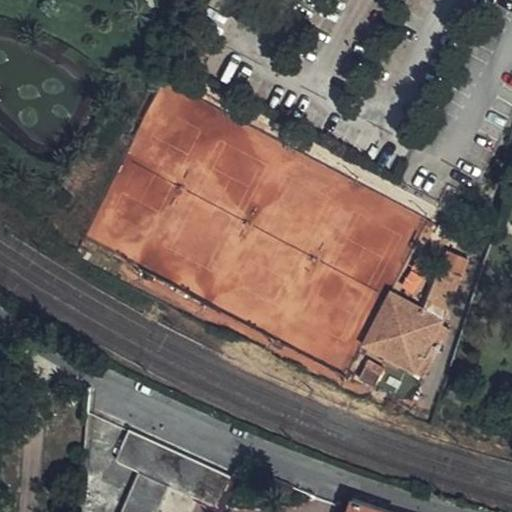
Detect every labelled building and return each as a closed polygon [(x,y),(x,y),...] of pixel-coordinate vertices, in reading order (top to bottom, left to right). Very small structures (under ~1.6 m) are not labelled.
[(424,304),(399,292),(373,344),(417,369),(445,314),(464,270),(442,261),(424,304)] [(373,344),(399,292),(390,287),(363,340),(373,344)] [(454,319),(445,314),(417,369),(426,373),(454,319)] [(377,382),(386,362),(377,358),(374,363),(368,360),(361,375),(377,382)] [(233,474),(130,428),(117,456),(140,467),(120,511),(156,511),(170,481),(220,503),(233,474)] [(397,511),(354,496),(348,511),(397,511)]
